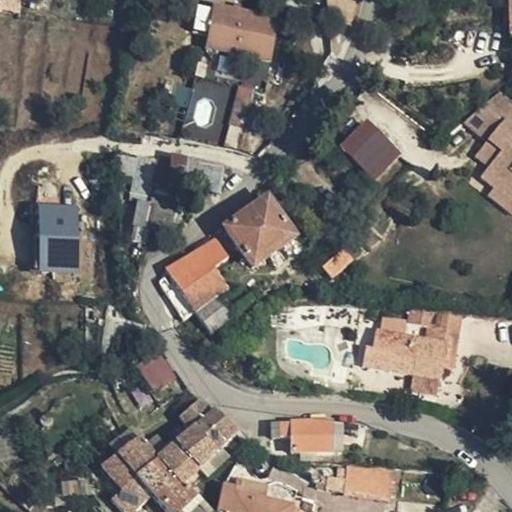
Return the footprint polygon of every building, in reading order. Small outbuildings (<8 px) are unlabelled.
[(327,0),(327,10),(355,9),(355,0),(327,0)] [(277,21),(211,9),(210,13),(196,11),(192,36),(206,38),(204,52),(270,64),(277,21)] [(249,114),(254,94),(238,90),(228,129),(241,132),(247,113),(249,114)] [(492,149),(486,158),(501,169),(496,176),(490,184),(495,188),(511,200),(511,102),(497,91),(468,131),(492,149)] [(367,118),(340,145),(375,180),(402,153),(367,118)] [(219,195),(224,165),(163,154),(158,184),(219,195)] [(501,169),(486,158),(480,164),(496,176),(501,169)] [(154,177),(157,161),(144,159),(141,175),(154,177)] [(511,200),(495,188),(490,194),(511,210),(511,200)] [(132,230),(148,234),(175,238),(181,208),(138,198),(132,230)] [(79,206),(39,206),(39,272),(79,273),(79,206)] [(267,287),(307,257),(281,222),(242,252),(267,287)] [(145,250),(148,234),(132,230),(129,247),(145,250)] [(322,271),(331,283),(352,265),(343,253),(322,271)] [(186,297),(207,327),(230,313),(233,317),(245,308),(232,288),(243,277),(228,257),(222,261),(219,258),(215,261),(216,264),(180,287),(186,297)] [(352,265),(331,283),(340,293),(370,268),(361,258),(352,265)] [(177,305),(198,335),(207,327),(186,297),(177,305)] [(459,333),(460,312),(433,310),(431,331),(459,333)] [(223,350),(245,335),(233,317),(230,313),(207,327),(223,350)] [(292,325),(292,315),(274,315),(275,325),(292,325)] [(393,355),(396,338),(374,335),(371,351),(380,352),(393,355)] [(447,347),(396,338),(393,355),(380,352),(377,372),(400,376),(400,381),(408,382),(408,388),(439,394),(447,347)] [(159,352),(137,366),(154,393),(176,379),(159,352)] [(200,442),(221,424),(201,404),(177,424),(189,436),(192,434),(200,442)] [(236,440),(221,424),(200,442),(192,434),(189,436),(183,443),(174,451),(197,475),(236,440)] [(290,457),(331,456),(331,427),(271,427),(270,442),(290,442),(290,457)] [(342,456),(342,427),(331,427),(331,456),(342,456)] [(121,438),(107,450),(117,461),(131,450),(121,438)] [(102,473),(119,495),(156,466),(138,445),(131,450),(117,461),(102,473)] [(182,490),(197,475),(174,451),(166,458),(156,466),(179,492),(182,490)] [(159,511),(205,511),(188,495),(182,490),(179,492),(156,466),(119,495),(122,498),(110,508),(114,511),(140,511),(150,502),(159,511)] [(74,467),(65,468),(67,481),(75,480),(74,467)] [(336,479),(326,478),(324,493),(370,500),(373,476),(337,472),(336,479)] [(319,478),(316,477),(315,476),(313,477),(311,479),(310,481),(311,485),(313,486),(315,487),(317,487),(319,486),(320,484),(320,481),(320,479),(319,478)] [(318,493),(323,477),(316,477),(319,478),(320,479),(320,481),(320,484),(319,486),(317,487),(315,487),(315,492),(318,493)] [(326,478),(323,477),(318,493),(324,493),(326,478)] [(234,499),(263,505),(267,490),(238,484),(236,493),(234,499)] [(89,487),(53,492),(55,503),(95,498),(93,487),(89,487)] [(312,511),(314,504),(293,501),(291,511),(263,505),(234,499),(236,493),(221,491),(216,511),(312,511)]
